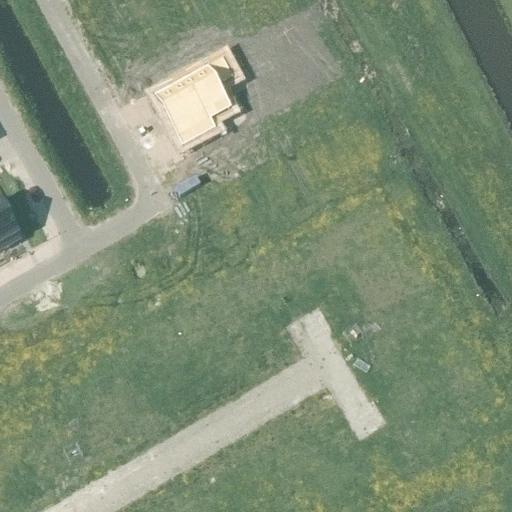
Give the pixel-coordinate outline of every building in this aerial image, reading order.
[(113,0),(124,0),(130,11),(150,0),(95,0),(100,8),(113,0)] [(168,20),(124,44),(140,73),(147,70),(153,82),(173,71),(166,59),(184,49),(168,20)] [(222,64),(156,101),(182,149),(231,122),(215,94),(233,84),(222,64)] [(5,203),(0,205),(0,255),(0,256),(21,245),(7,219),(12,216),(5,203)] [(371,210),(324,237),(339,262),(386,234),(371,210)] [(408,272),(361,299),(376,324),(422,296),(408,272)] [(323,278),(306,288),(319,310),(336,300),(323,278)] [(249,282),(225,296),(248,335),(272,321),(249,282)] [(336,300),(319,310),(332,333),(349,323),(336,300)] [(198,312),(175,326),(198,364),(221,351),(198,312)] [(443,330),(396,358),(410,383),(457,355),(443,330)] [(293,340),(271,353),(281,370),(303,357),(293,340)] [(146,343),(122,357),(145,396),(169,382),(146,343)] [(102,369),(61,393),(75,416),(115,392),(102,369)] [(241,370),(219,383),(229,400),(252,387),(241,370)] [(330,392),(319,398),(329,416),(340,409),(330,392)] [(392,395),(375,405),(388,427),(405,417),(392,395)] [(483,398),(436,426),(450,451),(497,423),(483,398)] [(190,400),(168,414),(178,431),(200,418),(190,400)] [(43,403),(19,418),(42,456),(66,442),(43,403)] [(405,417),(388,427),(401,450),(418,440),(405,417)] [(0,431),(0,459),(12,452),(0,431)] [(138,431),(116,444),(126,461),(149,448),(138,431)] [(258,434),(247,441),(257,458),(268,452),(258,434)] [(247,441),(236,448),(246,465),(257,458),(247,441)] [(87,461),(65,475),(75,492),(97,478),(87,461)] [(344,461),(323,474),(345,511),(346,511),(374,496),(356,466),(350,470),(344,461)] [(345,511),(323,474),(294,491),(306,511),(345,511)] [(175,484),(164,490),(174,508),(185,501),(175,484)] [(164,490),(152,497),(161,511),(166,511),(174,508),(164,490)] [(35,492),(13,505),(17,511),(40,511),(46,509),(35,492)]
